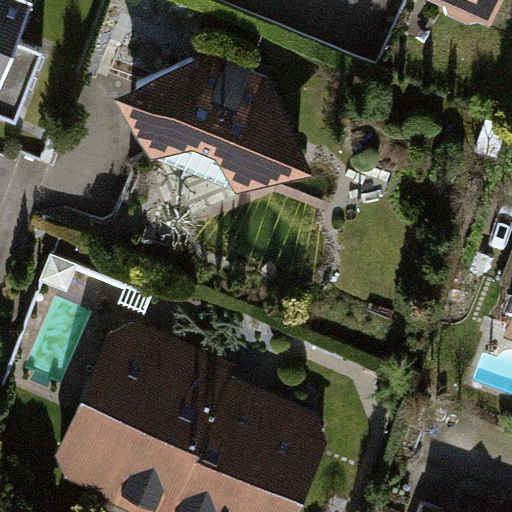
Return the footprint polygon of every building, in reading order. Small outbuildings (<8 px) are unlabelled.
[(32,1),(30,0),(0,0),(0,112),(19,119),(44,50),(18,40),(32,1)] [(497,0),(447,0),(489,19),(497,0)] [(216,54),(119,88),(157,155),(235,191),(313,164),(273,78),(216,54)] [(51,249),(40,275),(144,317),(154,291),(51,249)] [(511,285),(511,257),(503,282),(511,285)] [(140,322),(109,330),(59,453),(69,475),(123,498),(154,511),(296,511),(329,437),(320,412),(231,375),(237,363),(140,322)] [(484,511),(447,498),(443,509),(441,511),(484,511)] [(441,511),(443,509),(421,501),(416,511),(441,511)]
